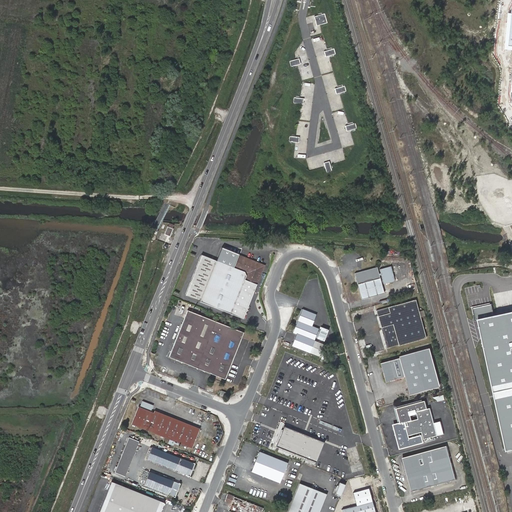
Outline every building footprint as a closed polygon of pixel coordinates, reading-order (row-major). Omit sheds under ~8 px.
[(317,24),(325,22),(323,14),(315,16),(317,24)] [(256,269),(259,263),(238,255),(238,254),(221,247),(200,300),(242,318),(261,271),(256,269)] [(377,275),(376,269),(353,275),(359,298),(381,292),(378,277),(380,276),(382,286),(393,283),(390,268),(379,271),(379,275),(377,275)] [(382,295),(381,292),(359,298),(360,301),(382,295)] [(425,338),(415,300),(376,310),(386,348),(398,345),(398,346),(425,338)] [(314,341),(318,329),(313,327),(317,316),(302,309),(292,332),(314,341)] [(224,379),(243,332),(187,310),(169,357),(224,379)] [(292,343),(306,351),(309,345),(307,344),(308,341),(297,335),(292,343)] [(321,357),(325,346),(314,341),(309,353),(321,357)] [(398,358),(379,363),(386,365),(388,371),(382,372),(385,382),(403,377),(409,395),(438,386),(428,348),(398,356),(398,358)] [(386,365),(379,363),(382,372),(388,371),(386,365)] [(431,408),(428,409),(425,401),(397,410),(401,424),(408,422),(406,426),(398,424),(393,436),(396,437),(399,436),(400,440),(397,440),(399,447),(402,449),(423,443),(421,437),(409,440),(408,437),(422,433),(424,440),(444,434),(441,422),(435,423),(431,408)] [(196,429),(153,413),(137,407),(131,424),(189,447),(196,429)] [(154,411),(153,413),(196,429),(189,447),(192,448),(199,428),(154,411)] [(316,462),(325,442),(284,426),(276,446),(316,462)] [(126,444),(134,447),(137,440),(129,437),(126,444)] [(123,475),(134,447),(126,444),(115,472),(123,475)] [(148,458),(191,475),(195,462),(152,445),(148,458)] [(452,481),(443,449),(403,459),(412,492),(452,481)] [(279,484),(287,465),(258,453),(251,472),(279,484)] [(146,483),(170,493),(176,496),(181,483),(175,481),(150,471),(146,483)] [(159,511),(163,503),(111,482),(99,511),(159,511)] [(350,509),(372,503),(366,482),(351,486),(353,493),(346,495),(350,509)] [(340,497),(344,486),(339,483),(334,495),(340,497)] [(301,485),(290,511),(318,511),(325,494),(301,485)] [(227,511),(261,511),(262,510),(233,498),(228,496),(225,502),(231,504),(227,511)] [(342,511),(373,511),(372,503),(350,509),(342,511)]
